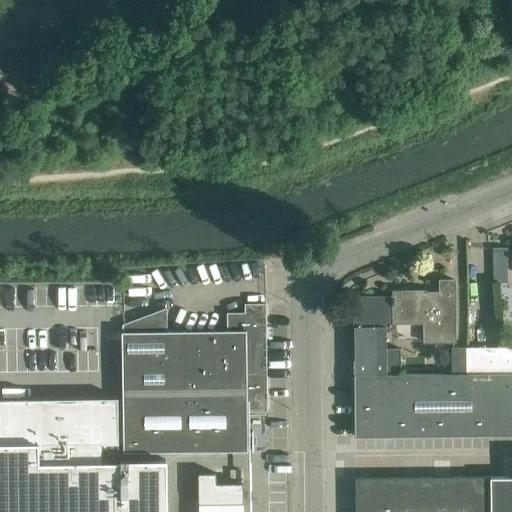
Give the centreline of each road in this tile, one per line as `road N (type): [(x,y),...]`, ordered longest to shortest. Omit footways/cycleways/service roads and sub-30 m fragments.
road 1 (unclassified): [(511,190),(342,256),(320,273),(304,319),(307,511)]
road 2 (unknown): [(306,441),(83,458)]
